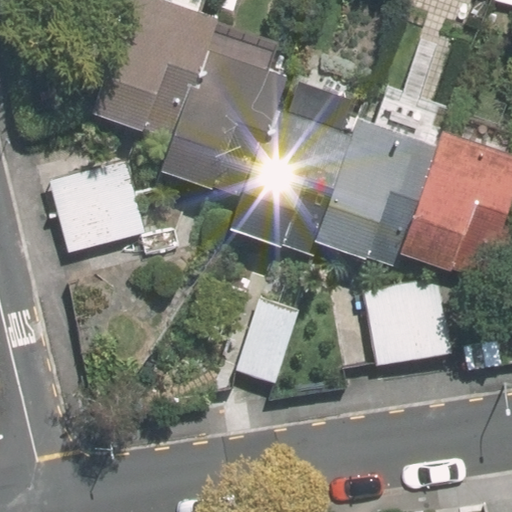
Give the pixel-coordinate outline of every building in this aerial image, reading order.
[(204,49),(217,15),(174,0),(134,0),(97,105),(174,133),(204,49)] [(275,100),(283,77),(204,49),(174,133),(164,164),(243,192),(275,100)] [(320,237),(357,130),(275,100),(243,192),(231,225),(300,250),(307,233),(320,237)] [(402,246),(438,143),(361,117),(357,130),(320,237),(381,259),(389,242),(402,246)] [(438,143),(402,246),(487,277),(511,205),(511,150),(444,127),(438,143)] [(66,209),(140,190),(131,154),(57,172),(66,209)] [(140,190),(66,209),(75,246),(149,228),(140,190)] [(399,285),(415,360),(451,354),(436,277),(399,285)] [(378,369),(415,360),(399,285),(361,293),(378,369)] [(295,308),(257,295),(233,366),(270,379),(295,308)]
